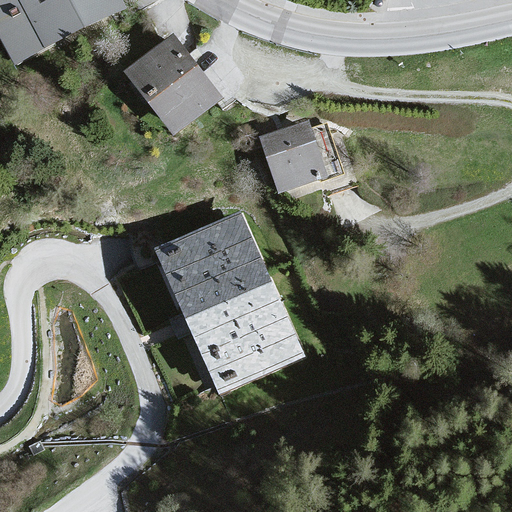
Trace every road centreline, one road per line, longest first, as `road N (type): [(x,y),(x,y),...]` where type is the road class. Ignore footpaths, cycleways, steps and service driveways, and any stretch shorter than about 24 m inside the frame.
road 1 (residential): [(59,511),(138,446),(149,410),(114,300),(74,261),(35,265),(19,285),(19,365),(0,402)]
road 2 (residential): [(220,0),(267,24),(311,34),(424,36)]
